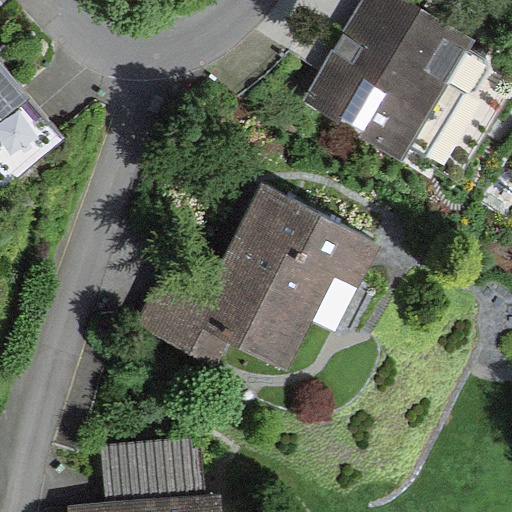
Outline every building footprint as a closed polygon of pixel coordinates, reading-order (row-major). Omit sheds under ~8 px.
[(511,101),(511,46),(433,0),(355,0),(297,99),(457,193),(511,101)] [(0,188),(65,138),(0,54),(0,188)] [(383,240),(257,175),(219,249),(184,231),(135,327),(207,364),(222,335),(285,368),(332,278),(357,291),(383,240)] [(102,447),(108,502),(198,493),(193,438),(102,447)] [(216,511),(215,491),(198,493),(108,502),(60,507),(60,511),(216,511)]
